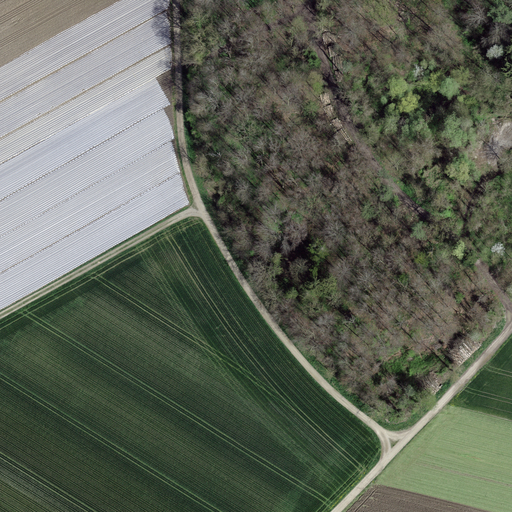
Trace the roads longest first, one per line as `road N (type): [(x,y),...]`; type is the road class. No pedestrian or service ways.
road 1 (track): [(174,0),(179,128),(197,206),(270,325),(396,448)]
road 2 (track): [(197,206),(0,315)]
road 3 (track): [(311,0),(322,63),(396,187)]
road 4 (track): [(396,448),(511,317)]
road 5 (track): [(511,310),(456,241),(396,187)]
